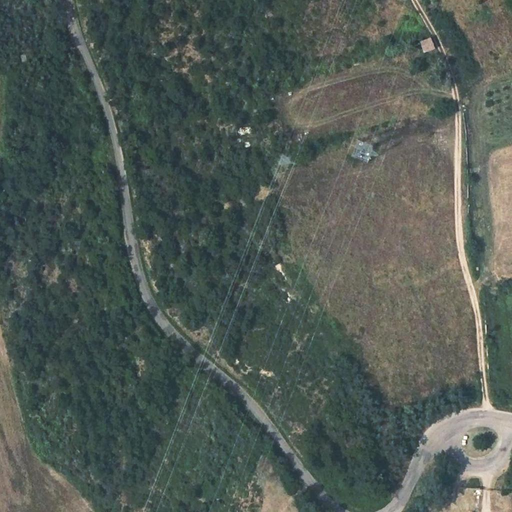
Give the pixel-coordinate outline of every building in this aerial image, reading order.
[(425,43),(428,51),(438,47),(434,39),(425,43)] [(23,55),(25,62),(34,59),(32,53),(23,55)] [(501,333),(500,321),(488,321),(488,333),(501,333)] [(403,424),(402,422),(398,415),(392,419),(397,428),(403,424)] [(71,444),(62,446),(64,455),(74,452),(71,444)]
